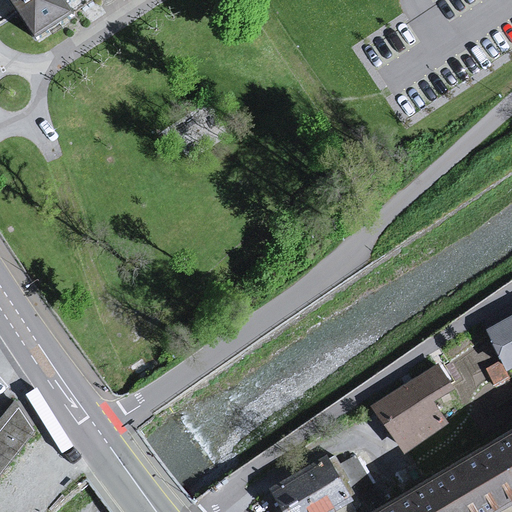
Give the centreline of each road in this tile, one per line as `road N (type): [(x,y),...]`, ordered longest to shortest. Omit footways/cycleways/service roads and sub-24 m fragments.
road 1 (unclassified): [(94,435),(346,266),(511,113)]
road 2 (residential): [(220,511),(290,445),(511,293)]
road 3 (primary): [(0,295),(94,435)]
